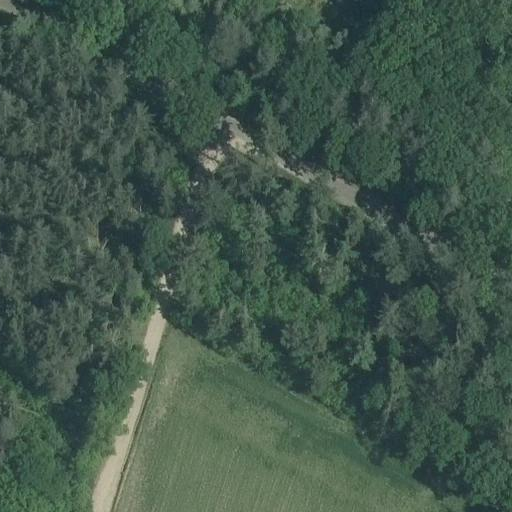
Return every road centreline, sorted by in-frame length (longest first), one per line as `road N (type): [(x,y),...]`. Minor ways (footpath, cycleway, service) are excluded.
road 1 (unclassified): [(511,288),(221,123),(28,0)]
road 2 (track): [(97,511),(221,123)]
